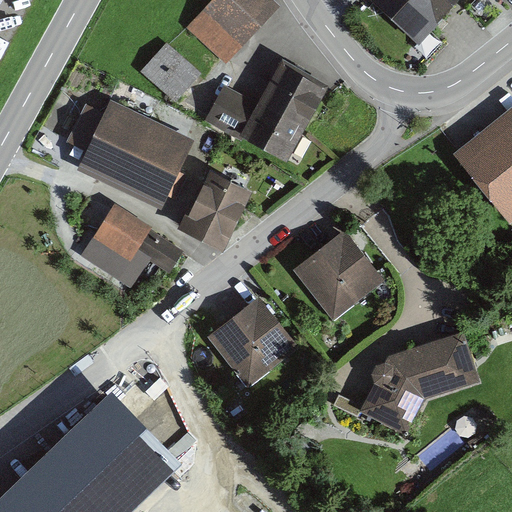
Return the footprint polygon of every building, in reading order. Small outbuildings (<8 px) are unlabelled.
[(218,0),(186,32),(215,62),(270,8),(261,0),(218,0)] [(364,0),(410,45),(451,3),(447,0),(364,0)] [(194,72),(165,45),(142,70),(171,98),(194,72)] [(280,158),(315,88),(271,66),(252,104),(238,134),(236,137),(280,158)] [(252,104),(219,88),(205,118),(238,134),(252,104)] [(511,103),(451,156),(511,226),(511,103)] [(187,141),(105,105),(77,169),(158,205),(187,141)] [(247,189),(205,168),(179,220),(220,241),(247,189)] [(182,251),(109,211),(84,257),(133,284),(145,263),(169,275),(182,251)] [(377,288),(343,236),(295,268),(330,319),(377,288)] [(292,345),(258,301),(210,338),(244,382),(292,345)] [(511,318),(499,318),(499,337),(511,337),(511,318)] [(395,436),(424,397),(476,381),(461,333),(385,357),(388,368),(386,371),(381,366),(373,365),(366,370),(365,378),(370,385),(375,386),(358,409),(395,436)] [(0,511),(134,511),(182,467),(113,395),(0,502),(0,511)]
